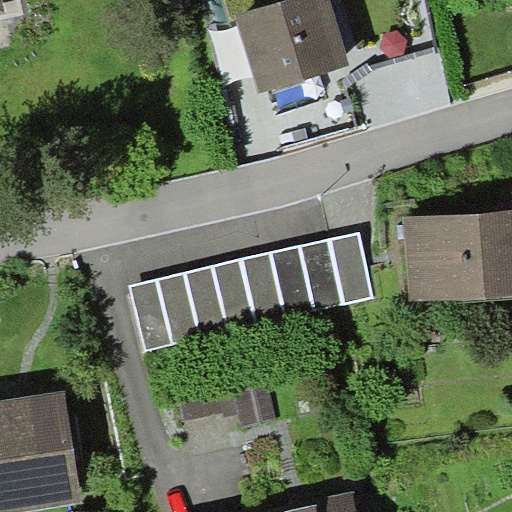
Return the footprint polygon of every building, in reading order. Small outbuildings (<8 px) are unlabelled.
[(278,1),(277,0),(224,0),(231,21),(236,19),(235,14),(278,1)] [(259,93),(350,65),(330,0),(282,0),(278,1),(235,14),(236,19),(259,93)] [(511,208),(403,216),(409,301),(427,300),(511,298),(511,208)] [(359,232),(131,285),(146,350),(374,297),(359,232)] [(233,378),(242,424),(276,418),(267,371),(233,378)] [(0,400),(0,511),(18,511),(82,502),(64,390),(0,400)] [(356,511),(352,492),(311,501),(312,505),(282,511),(356,511)]
